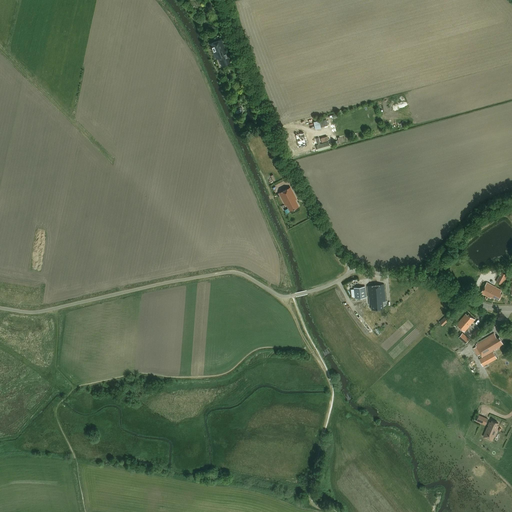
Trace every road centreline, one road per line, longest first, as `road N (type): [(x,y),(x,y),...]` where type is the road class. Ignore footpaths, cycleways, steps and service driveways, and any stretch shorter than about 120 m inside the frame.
road 1 (unclassified): [(294,295),(227,272),(40,312),(0,308)]
road 2 (unclassified): [(354,267),(339,256),(283,157),(222,0)]
road 3 (track): [(286,297),(331,390),(307,499),(327,511)]
road 4 (unclassified): [(511,309),(484,306),(428,277),(354,267)]
road 5 (track): [(0,48),(113,162)]
